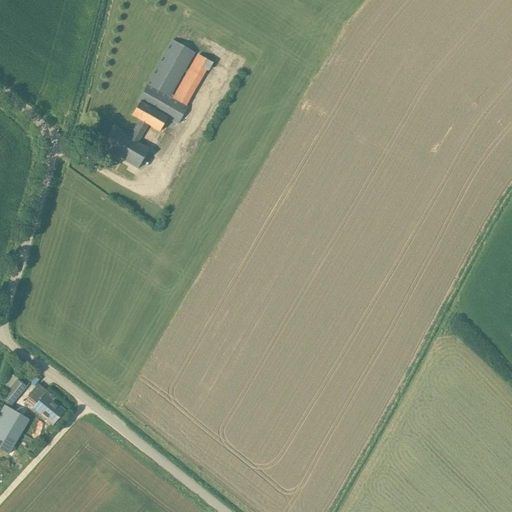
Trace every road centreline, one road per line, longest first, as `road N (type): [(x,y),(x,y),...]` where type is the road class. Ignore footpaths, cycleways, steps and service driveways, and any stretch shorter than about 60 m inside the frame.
road 1 (unclassified): [(89,402),(23,352),(1,322),(47,157),(38,120),(0,86)]
road 2 (unclassified): [(224,511),(89,402)]
road 3 (unclassified): [(0,501),(89,402)]
